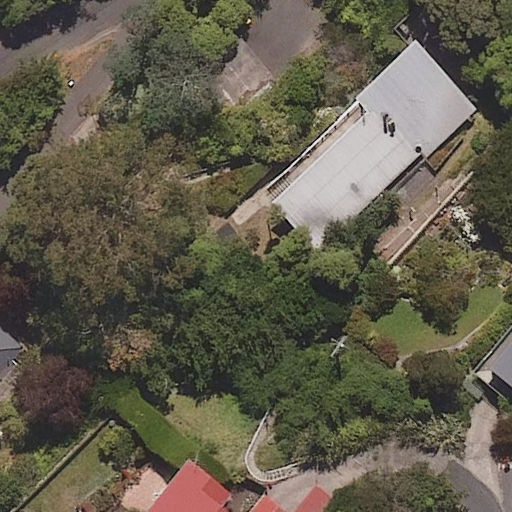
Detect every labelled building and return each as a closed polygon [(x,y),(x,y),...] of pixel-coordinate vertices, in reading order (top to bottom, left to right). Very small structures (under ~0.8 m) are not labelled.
[(264,73),(232,40),(186,86),(218,119),(264,73)] [(473,109),(404,43),(347,103),(351,107),(262,199),(319,254),(419,150),(427,157),(473,109)] [(511,332),(483,369),(511,392),(511,332)] [(0,333),(0,396),(31,359),(20,350),(14,345),(0,333)] [(283,511),(260,493),(245,511),(242,511),(180,463),(141,511),(323,511),(332,502),(310,485),(288,511),(283,511)]
